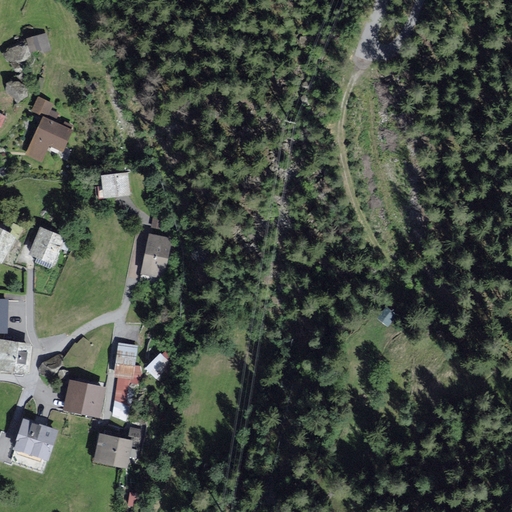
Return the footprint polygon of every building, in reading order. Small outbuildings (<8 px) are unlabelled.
[(50,30),(26,36),(31,54),(55,47),(50,30)] [(52,102),(37,95),(30,110),(45,117),(52,102)] [(82,133),(45,117),(29,157),(52,166),(58,151),(71,157),(82,133)] [(128,171),(101,174),(104,199),(122,197),(131,196),(128,171)] [(0,258),(13,230),(0,224),(0,258)] [(63,237),(38,227),(27,254),(52,264),(63,237)] [(168,236),(145,232),(137,277),(161,281),(168,236)] [(400,315),(388,305),(377,318),(389,328),(400,315)] [(29,341),(0,337),(0,368),(25,372),(29,341)] [(138,343),(118,341),(114,377),(134,379),(138,343)] [(171,364),(159,353),(146,368),(158,378),(171,364)] [(107,387),(70,380),(64,411),(101,418),(107,387)] [(67,434),(22,417),(7,457),(52,473),(67,434)] [(133,440),(99,431),(93,460),(127,468),(133,440)]
